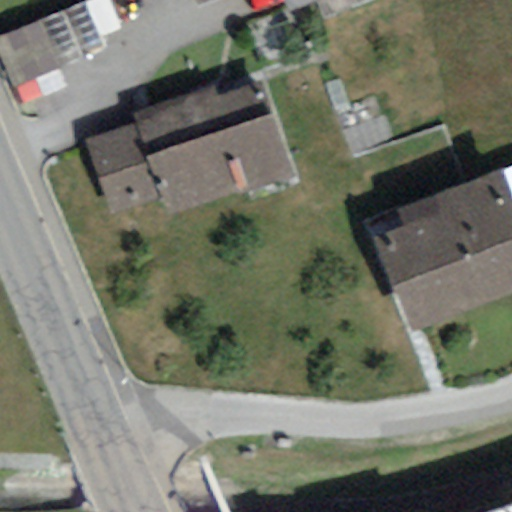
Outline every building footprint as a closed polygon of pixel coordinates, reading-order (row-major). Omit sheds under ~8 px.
[(112,0),(3,35),(20,88),(129,53),(112,0)] [(199,0),(200,1),(202,0),(285,0),(290,9),(311,0),(199,0)] [(269,82),(106,128),(133,225),(297,178),(269,82)] [(392,235),(378,240),(410,325),(511,288),(511,196),(500,164),(395,202),(401,220),(394,223),(392,235)] [(511,511),(511,496),(467,511),(511,511)]
